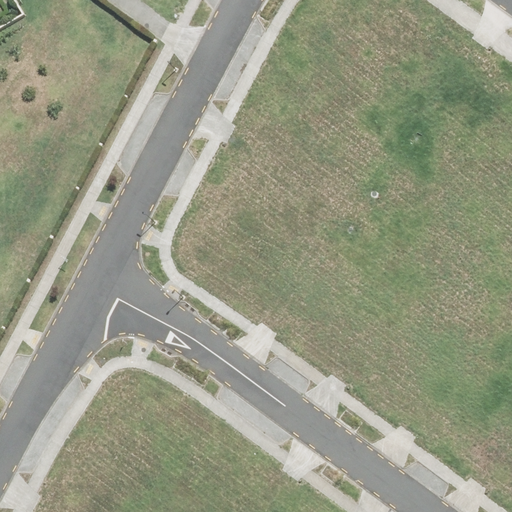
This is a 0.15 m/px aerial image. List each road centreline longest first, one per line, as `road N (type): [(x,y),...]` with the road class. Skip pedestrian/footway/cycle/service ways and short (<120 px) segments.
road 1 (residential): [(427,511),(103,274)]
road 2 (residential): [(103,274),(207,62)]
road 3 (residential): [(0,466),(103,274)]
